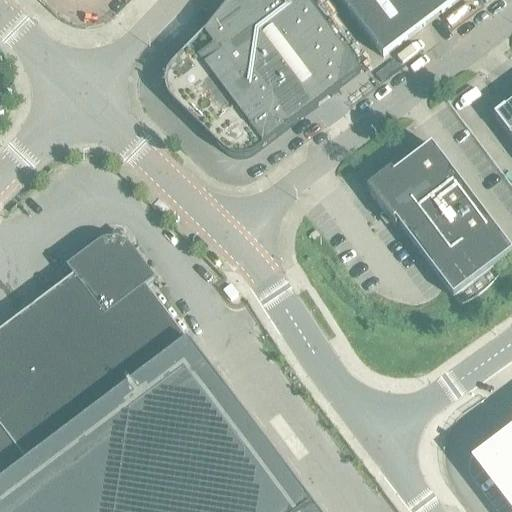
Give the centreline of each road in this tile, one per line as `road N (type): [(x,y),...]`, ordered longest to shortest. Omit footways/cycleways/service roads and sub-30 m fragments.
road 1 (unclassified): [(511,17),(232,242)]
road 2 (unclassified): [(375,433),(232,242)]
road 3 (unclassified): [(232,242),(78,96)]
road 4 (unclassified): [(375,433),(511,342)]
road 5 (unknown): [(314,170),(411,289)]
road 6 (unknown): [(420,88),(511,207)]
road 7 (unclassified): [(78,96),(172,0)]
